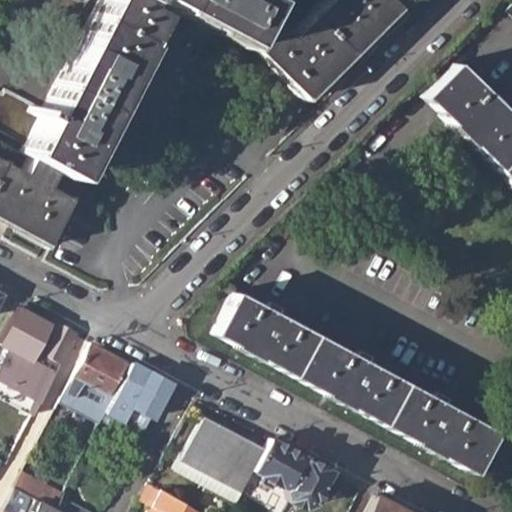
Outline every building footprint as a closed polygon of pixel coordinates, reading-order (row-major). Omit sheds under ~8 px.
[(141,0),(96,0),(37,110),(15,151),(26,157),(52,171),(62,176),(150,14),(138,7),(141,0)] [(153,0),(169,9),(236,44),(252,14),(259,0),(153,0)] [(252,14),(236,44),(251,53),(299,99),(323,74),(368,27),(390,4),(385,0),(321,0),(285,38),(271,25),(252,14)] [(430,106),(437,112),(488,164),(511,140),(511,122),(495,105),(469,80),(462,73),(453,64),(418,96),(430,106)] [(0,143),(15,151),(37,110),(0,90),(0,143)] [(511,188),(511,140),(488,164),(511,188)] [(0,161),(0,220),(1,221),(43,243),(67,198),(44,186),(52,171),(26,157),(19,171),(0,161)] [(281,370),(303,331),(270,313),(231,292),(216,320),(210,332),(281,370)] [(37,352),(57,363),(73,334),(53,323),(37,352)] [(372,419),(393,380),(356,359),(303,331),(281,370),(324,394),(372,419)] [(88,342),(69,376),(94,389),(106,395),(124,361),(103,350),(88,342)] [(128,363),(102,411),(138,431),(164,383),(147,374),(128,363)] [(88,401),(94,389),(69,376),(63,388),(88,401)] [(393,380),(372,419),(466,471),(488,431),(435,402),(393,380)] [(130,445),(138,431),(102,411),(96,421),(108,427),(114,436),(130,445)] [(199,418),(177,457),(237,488),(238,489),(248,472),(259,450),(199,418)] [(283,501),(299,510),(310,504),(327,472),(306,460),(265,438),(259,450),(248,472),(280,489),(283,501)] [(231,498),(237,488),(177,457),(172,466),(231,498)] [(7,483),(50,506),(57,495),(59,491),(16,468),(7,483)] [(201,511),(146,482),(143,488),(137,499),(148,505),(144,511),(201,511)] [(60,511),(50,506),(7,483),(0,496),(0,511),(60,511)] [(88,511),(57,495),(50,506),(60,511),(88,511)] [(361,511),(401,511),(391,507),(371,495),(361,511)]
